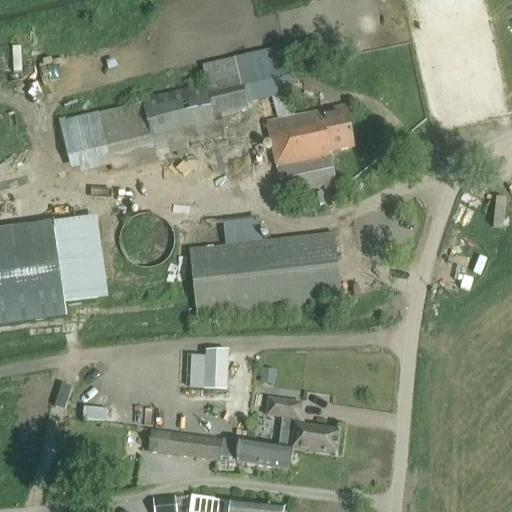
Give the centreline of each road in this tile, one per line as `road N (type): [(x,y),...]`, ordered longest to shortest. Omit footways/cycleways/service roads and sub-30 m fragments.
road 1 (unclassified): [(395,506),(413,313),(438,220),(466,167),(511,138)]
road 2 (unclassified): [(395,506),(199,484),(43,511)]
